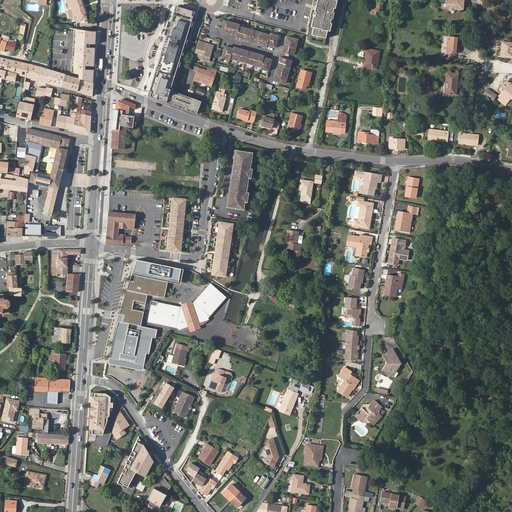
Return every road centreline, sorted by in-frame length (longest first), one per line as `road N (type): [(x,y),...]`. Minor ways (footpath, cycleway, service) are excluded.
road 1 (residential): [(400,161),(259,140),(101,86)]
road 2 (residential): [(400,161),(374,290),(371,386),(350,409)]
road 3 (residential): [(205,511),(114,388),(82,380)]
road 4 (track): [(249,292),(297,149)]
road 5 (residential): [(91,244),(147,251),(151,204),(112,200)]
road 6 (secondary): [(91,244),(82,380)]
road 7 (secondary): [(82,380),(71,511)]
